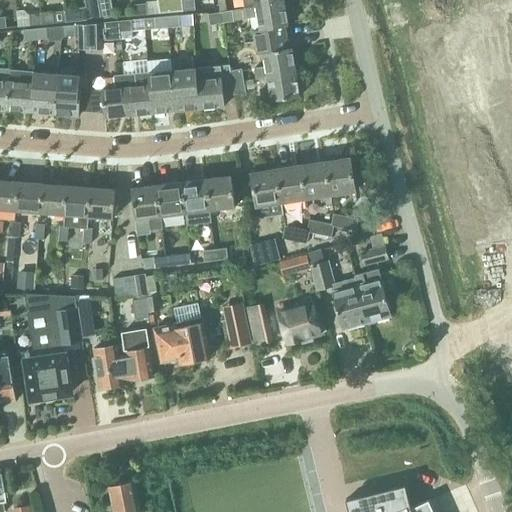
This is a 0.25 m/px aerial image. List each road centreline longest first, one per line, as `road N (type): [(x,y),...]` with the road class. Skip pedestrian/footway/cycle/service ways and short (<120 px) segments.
road 1 (tertiary): [(438,388),(406,380),(49,448)]
road 2 (residential): [(0,141),(122,152),(377,113)]
road 3 (residential): [(438,388),(441,330),(377,113)]
road 4 (tertiary): [(502,511),(459,408),(438,388)]
